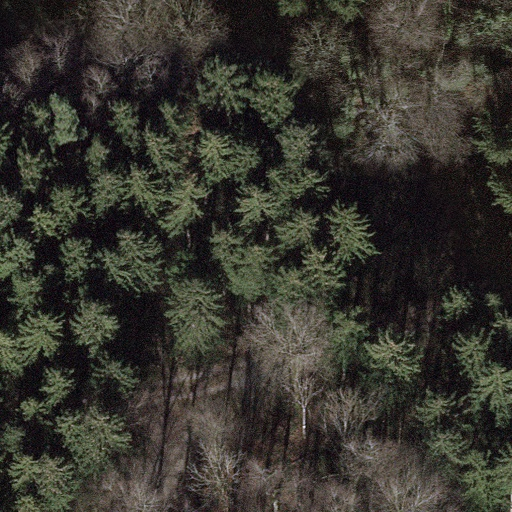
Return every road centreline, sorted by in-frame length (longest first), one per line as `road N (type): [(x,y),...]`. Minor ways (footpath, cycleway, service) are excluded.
road 1 (track): [(0,426),(263,368),(511,297)]
road 2 (track): [(125,511),(263,368)]
